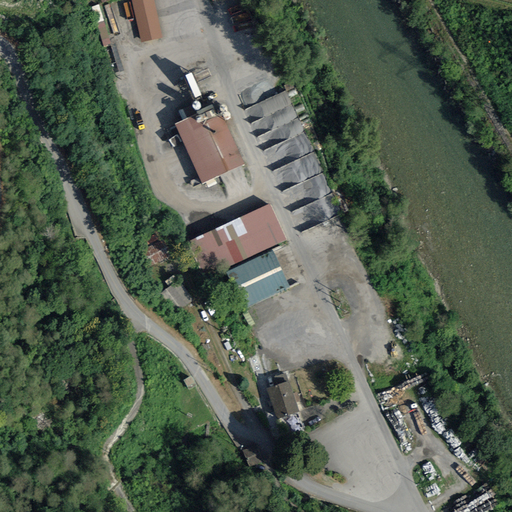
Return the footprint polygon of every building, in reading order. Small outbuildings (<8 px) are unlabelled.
[(130,0),(140,45),(163,40),(153,0),(130,0)] [(101,6),(95,8),(105,47),(112,45),(101,6)] [(342,217),(290,92),(249,109),(302,234),(342,217)] [(213,111),(175,128),(202,187),(243,169),(220,117),(216,118),(213,111)] [(270,207),(190,246),(206,281),(287,242),(270,207)] [(165,241),(161,243),(158,235),(142,242),(153,266),(173,258),(165,241)] [(273,255),(228,276),(244,310),(288,289),(273,255)] [(181,281),(166,290),(179,312),(195,302),(181,281)] [(289,384),(268,391),(278,422),(299,415),(289,384)] [(264,463),(256,446),(242,453),(249,469),(264,463)]
